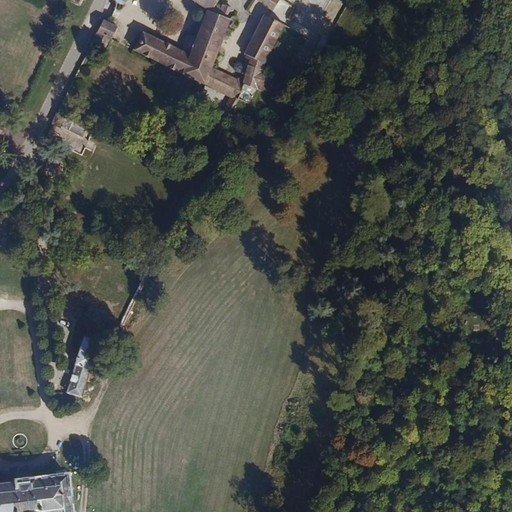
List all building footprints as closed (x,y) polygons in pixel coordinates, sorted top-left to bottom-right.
[(119,0),(125,2),(126,0),(193,0),(207,9),(197,37),(187,34),(180,49),(143,32),(134,50),(205,85),(230,97),(238,100),(237,100),(245,84),(278,97),(285,83),(266,77),(268,72),(261,71),(263,63),(264,64),(284,25),(267,16),(247,55),(246,55),(244,58),(246,59),(245,65),(237,62),(234,64),(233,68),(234,71),(242,73),(241,78),(236,80),(212,68),(230,19),(229,19),(233,10),(223,6),(222,7),(215,4),(217,0),(119,0)] [(257,0),(273,11),(279,0),(257,0)] [(265,15),(245,54),(246,55),(247,55),(267,16),(265,15)] [(103,20),(97,33),(98,34),(109,39),(111,40),(118,27),(103,20)] [(284,28),(281,36),(298,41),(301,33),(284,28)] [(98,34),(94,43),(105,48),(109,39),(98,34)] [(301,49),(293,65),(310,73),(318,58),(301,49)] [(230,97),(221,113),(229,117),(238,100),(230,97)] [(56,114),(52,123),(60,127),(64,118),(56,114)] [(88,305),(81,317),(106,325),(107,319),(109,313),(88,305)] [(84,336),(100,341),(106,325),(81,317),(75,333),(84,336)] [(100,341),(94,363),(109,367),(123,324),(107,319),(106,325),(100,341)] [(76,366),(67,394),(81,398),(91,370),(92,371),(94,363),(100,341),(84,336),(75,365),(76,366)] [(0,483),(0,511),(71,511),(67,475),(0,483)]
